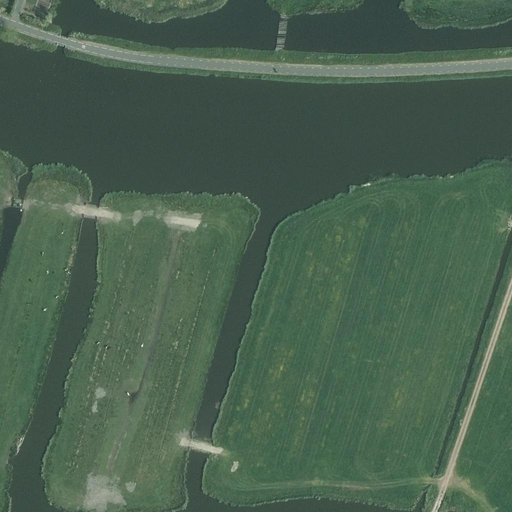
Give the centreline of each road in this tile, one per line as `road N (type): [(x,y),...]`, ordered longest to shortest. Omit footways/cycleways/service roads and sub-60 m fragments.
road 1 (tertiary): [(511,65),(359,73),(179,63),(88,49),(0,21)]
road 2 (track): [(433,511),(511,283)]
